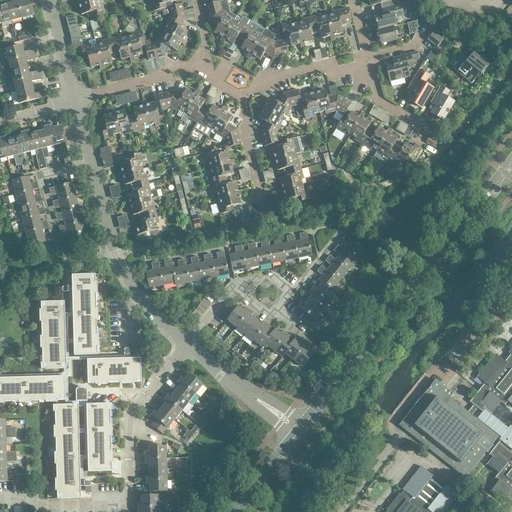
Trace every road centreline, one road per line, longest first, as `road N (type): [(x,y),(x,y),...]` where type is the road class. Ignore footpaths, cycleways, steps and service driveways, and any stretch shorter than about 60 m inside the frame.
road 1 (tertiary): [(299,433),(511,160)]
road 2 (residential): [(185,344),(130,409),(122,503)]
road 3 (residential): [(299,433),(185,344)]
road 4 (residential): [(76,100),(178,72),(211,74)]
road 5 (residential): [(136,294),(116,255),(92,164)]
road 6 (residential): [(248,94),(255,79),(369,62)]
road 7 (residential): [(122,503),(0,501)]
